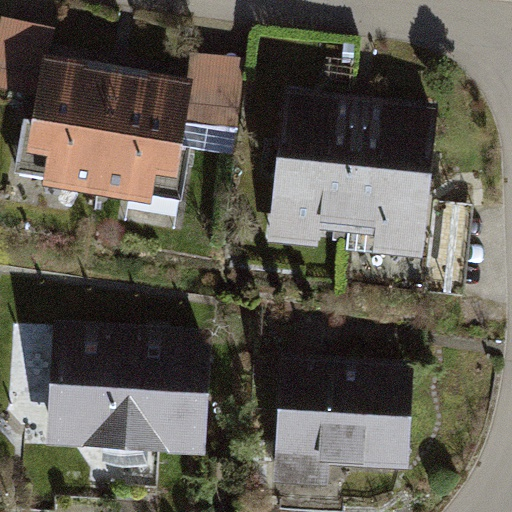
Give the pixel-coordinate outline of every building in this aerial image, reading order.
[(36,52),(18,145),(44,150),(38,178),(86,187),(109,66),(36,52)] [(198,80),(197,145),(246,146),(248,57),(201,56),(201,80),(198,80)] [(186,81),(109,66),(86,187),(144,198),(148,175),(167,179),(186,81)] [(262,241),(337,249),(352,92),(277,85),(262,241)] [(434,100),(352,92),(337,249),(419,257),(434,100)] [(47,331),(45,446),(213,450),(216,335),(47,331)] [(271,353),(268,468),(409,472),(412,357),(271,353)]
